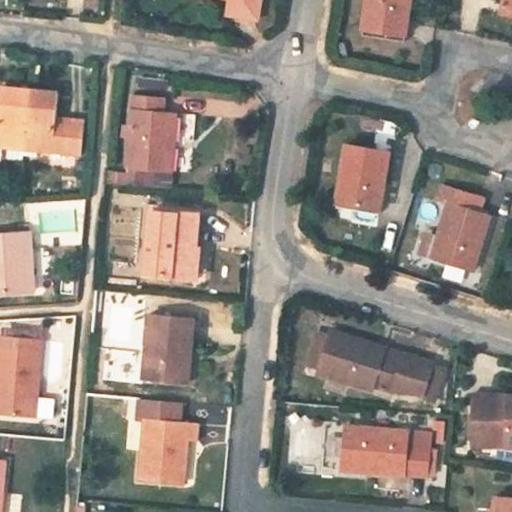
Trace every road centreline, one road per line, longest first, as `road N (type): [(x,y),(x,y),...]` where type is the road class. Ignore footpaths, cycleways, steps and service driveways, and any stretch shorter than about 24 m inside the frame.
road 1 (residential): [(0,34),(298,75)]
road 2 (residential): [(281,264),(261,295),(245,511)]
road 3 (residential): [(511,339),(281,264)]
road 4 (residential): [(281,264),(270,227),(298,75)]
road 5 (residential): [(298,75),(435,104)]
